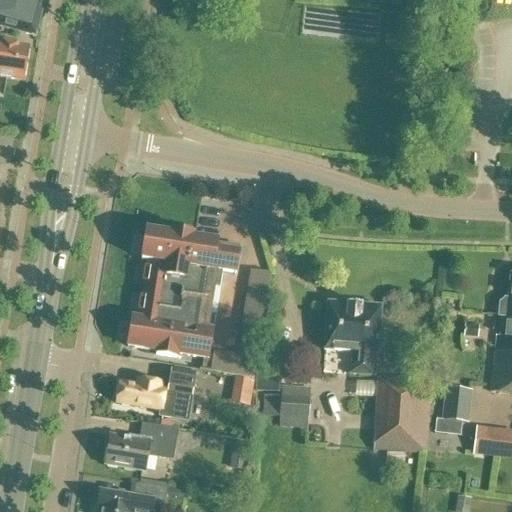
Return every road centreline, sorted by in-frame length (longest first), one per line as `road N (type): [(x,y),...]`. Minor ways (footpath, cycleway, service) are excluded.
road 1 (unclassified): [(202,156),(407,205),(511,213)]
road 2 (residential): [(49,511),(72,369),(34,364)]
road 3 (secondary): [(9,511),(34,364)]
road 4 (secondary): [(48,277),(67,237),(85,135)]
road 5 (secondary): [(60,131),(48,277)]
road 6 (secondary): [(85,135),(107,0)]
road 7 (secondary): [(82,0),(60,131)]
